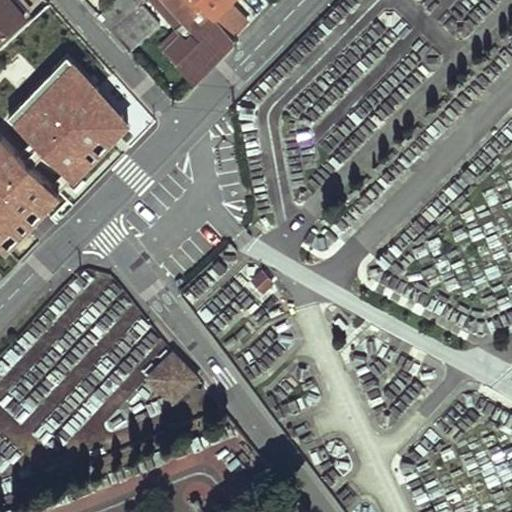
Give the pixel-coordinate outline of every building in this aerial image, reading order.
[(0,0),(0,42),(33,14),(21,2),(16,7),(9,0),(0,0)] [(144,1),(144,0),(114,0),(99,14),(113,29),(144,1)] [(150,0),(192,45),(200,37),(166,0),(150,0)] [(166,0),(200,37),(219,18),(201,0),(166,0)] [(201,0),(219,18),(233,33),(248,19),(231,0),(201,0)] [(113,29),(131,49),(161,21),(144,1),(113,29)] [(233,33),(219,18),(200,37),(192,45),(179,58),(197,80),(238,38),(233,33)] [(104,138),(128,114),(74,60),(49,84),(104,138)] [(18,128),(48,147),(65,120),(35,101),(18,128)] [(276,285),(265,270),(252,280),(265,295),(276,285)] [(200,376),(174,349),(147,375),(173,402),(200,376)] [(72,390),(31,432),(54,454),(95,412),(72,390)]
